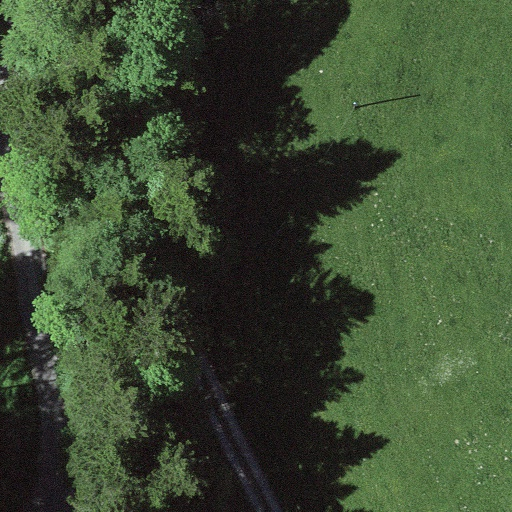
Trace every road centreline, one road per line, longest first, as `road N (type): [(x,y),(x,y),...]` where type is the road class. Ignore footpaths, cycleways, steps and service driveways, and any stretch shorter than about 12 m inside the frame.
road 1 (track): [(102,0),(189,353),(266,511)]
road 2 (unclassified): [(58,511),(59,438),(9,167),(0,70)]
